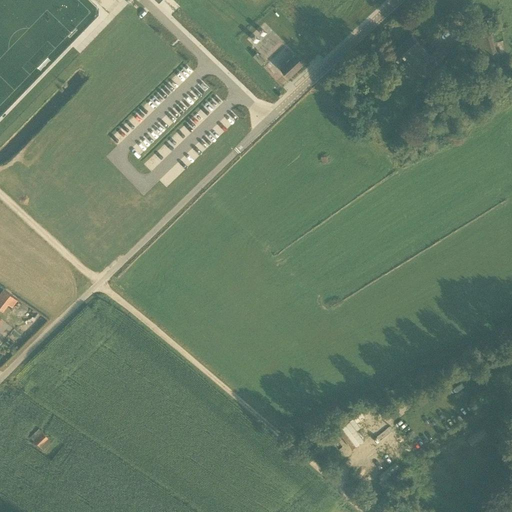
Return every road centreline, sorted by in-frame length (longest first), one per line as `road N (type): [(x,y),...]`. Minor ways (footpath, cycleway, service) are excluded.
road 1 (unclassified): [(0,381),(397,0)]
road 2 (track): [(99,283),(368,511)]
road 3 (track): [(99,283),(0,191)]
